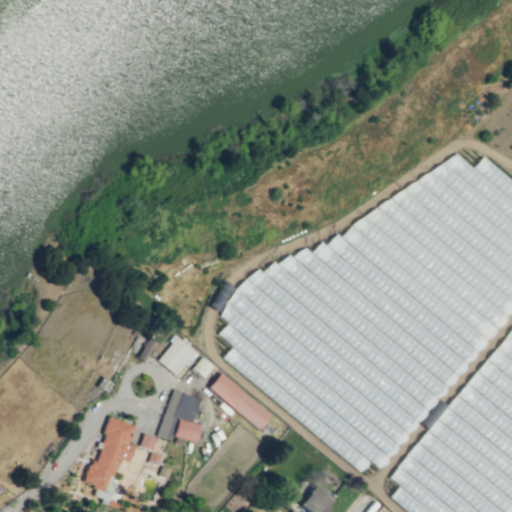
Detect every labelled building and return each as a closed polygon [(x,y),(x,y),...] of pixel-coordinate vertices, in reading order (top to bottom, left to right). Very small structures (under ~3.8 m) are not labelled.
[(151,342),(137,336),(129,354),(142,360),(151,342)] [(154,360),(172,375),(182,364),(184,366),(195,354),(174,336),(154,360)] [(210,375),(256,386),(358,471),(370,457),(361,455),(365,439),(361,431),(359,421),(349,413),(341,422),(336,430),(333,415),(323,413),(316,412),(299,408),(281,394),(276,395),(274,384),(265,386),(270,380),(260,371),(270,370),(267,359),(255,349),(254,354),(239,341),(210,375)] [(188,368),(200,378),(210,366),(198,356),(188,368)] [(267,414),(216,372),(204,387),(255,429),(267,414)] [(191,441),(196,423),(190,422),(196,397),(167,390),(155,436),(167,439),(168,436),(191,441)] [(131,424),(104,416),(84,480),(91,483),(88,495),(107,500),(112,483),(108,482),(116,458),(125,461),(130,444),(125,443),(131,424)] [(149,449),(152,436),(139,433),(136,446),(149,449)] [(322,511),(332,501),(313,484),(295,504),(304,511),(322,511)]
